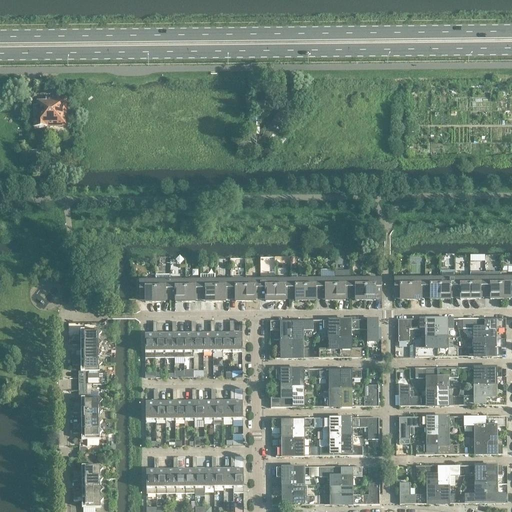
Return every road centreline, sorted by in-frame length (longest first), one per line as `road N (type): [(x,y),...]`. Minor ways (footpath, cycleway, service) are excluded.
road 1 (primary): [(0,53),(511,47)]
road 2 (primary): [(511,31),(0,36)]
road 3 (residential): [(65,511),(66,325),(73,317),(256,316)]
road 4 (residential): [(256,316),(511,313)]
road 5 (residential): [(257,415),(511,412)]
road 6 (residential): [(257,463),(390,461)]
road 7 (residential): [(379,363),(511,362)]
road 8 (residential): [(379,363),(256,364)]
road 9 (residential): [(511,460),(390,461)]
